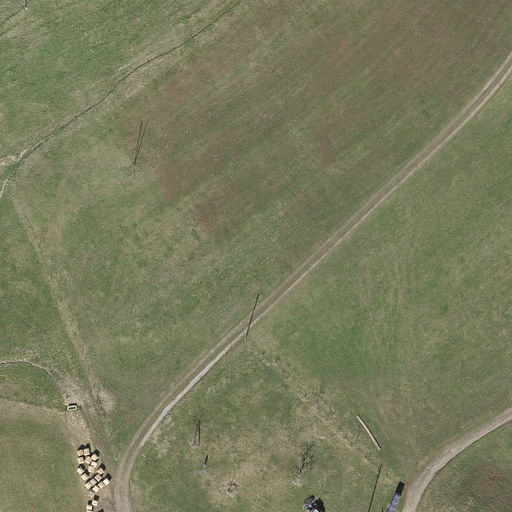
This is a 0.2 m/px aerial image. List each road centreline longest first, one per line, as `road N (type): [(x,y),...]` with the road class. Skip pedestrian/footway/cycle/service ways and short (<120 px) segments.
road 1 (track): [(123,511),(120,481),(140,430),(495,88),(511,60)]
road 2 (track): [(511,414),(431,468),(402,511)]
